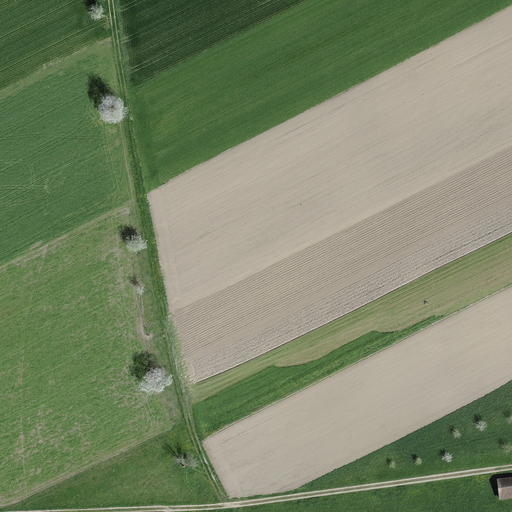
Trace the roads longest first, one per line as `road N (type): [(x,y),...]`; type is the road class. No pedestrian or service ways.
road 1 (track): [(222,505),(175,373),(109,0)]
road 2 (track): [(511,467),(125,511)]
